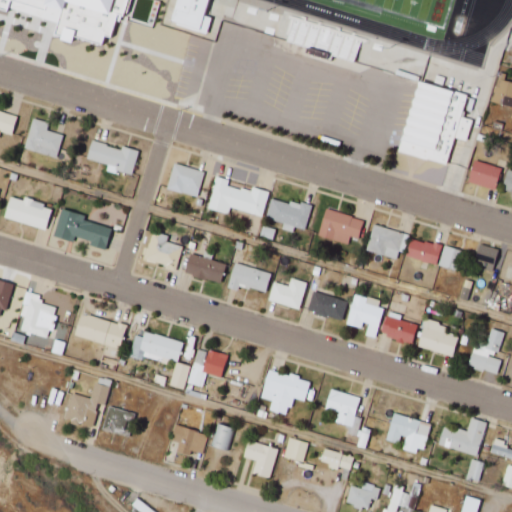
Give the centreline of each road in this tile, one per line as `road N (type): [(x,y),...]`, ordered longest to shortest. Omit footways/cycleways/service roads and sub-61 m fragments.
road 1 (residential): [(511,229),(0,71)]
road 2 (residential): [(511,408),(0,250)]
road 3 (residential): [(68,454),(257,511)]
road 4 (residential): [(166,123),(116,286)]
